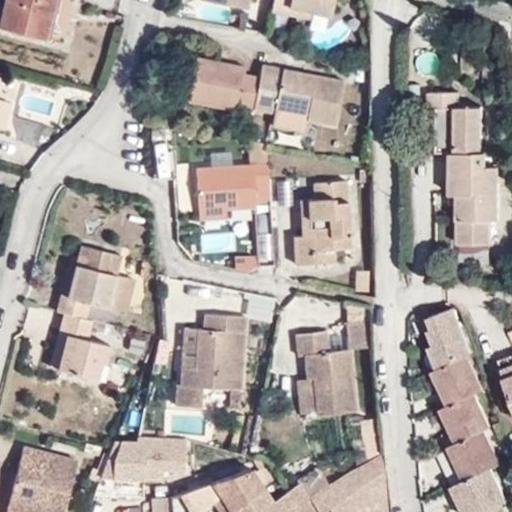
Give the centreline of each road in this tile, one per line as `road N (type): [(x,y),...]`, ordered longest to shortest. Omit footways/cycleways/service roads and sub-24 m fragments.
road 1 (residential): [(412,511),(384,0)]
road 2 (residential): [(0,301),(29,178),(117,97),(143,0)]
road 3 (unknown): [(80,137),(154,181),(182,261),(291,289)]
road 4 (unknown): [(262,38),(140,10)]
